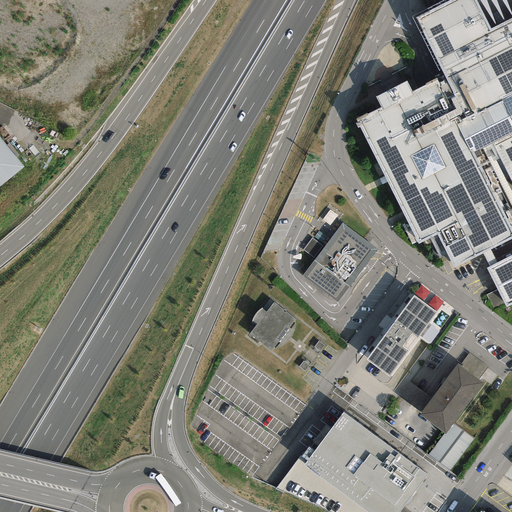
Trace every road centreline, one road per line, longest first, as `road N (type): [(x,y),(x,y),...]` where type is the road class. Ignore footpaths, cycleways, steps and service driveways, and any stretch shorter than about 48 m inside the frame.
road 1 (motorway): [(2,511),(309,0)]
road 2 (motorway): [(273,0),(0,453)]
road 3 (tertiary): [(393,0),(338,110),(334,156),(400,252),(511,342)]
road 4 (motorway): [(183,369),(350,0)]
road 5 (motorway): [(207,0),(84,172),(0,255)]
road 6 (motorway): [(251,511),(205,480),(184,451),(175,414),(183,369)]
road 7 (secondary): [(125,476),(91,484),(0,463)]
